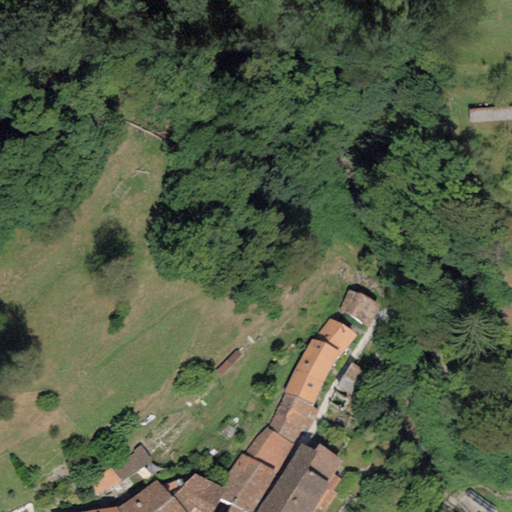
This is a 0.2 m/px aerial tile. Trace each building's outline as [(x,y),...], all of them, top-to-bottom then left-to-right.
[(511,123),(511,111),(474,114),(475,126),(511,123)] [(379,305),(347,290),(337,311),(369,326),(379,305)] [(357,336),(328,318),(313,339),(340,353),(357,336)] [(324,383),(340,353),(313,339),(311,338),(294,369),(324,383)] [(365,372),(351,363),(336,386),(350,395),(365,372)] [(312,403),(324,383),(294,369),(283,393),(312,403)] [(311,407),(312,403),(283,393),(267,429),(293,444),(301,431),(306,433),(317,410),(311,407)] [(276,474),(293,444),(267,429),(253,441),(243,454),(276,474)] [(314,452),(300,444),(272,492),(307,511),(312,511),(315,507),(328,484),(327,483),(306,470),(316,453),(314,452)] [(320,444),(314,452),(316,453),(306,470),(327,483),(333,474),(342,461),(320,444)] [(141,446),(110,466),(120,481),(150,461),(141,446)] [(254,511),(276,474),(243,454),(240,453),(220,487),(223,488),(217,499),(219,500),(212,511),(254,511)] [(110,466),(83,485),(92,499),(107,490),(120,481),(110,466)] [(220,487),(194,474),(172,497),(184,511),(212,511),(219,500),(217,499),(223,488),(220,487)] [(155,481),(117,508),(119,511),(184,511),(172,497),(155,481)] [(307,511),(272,492),(257,511),(307,511)]
